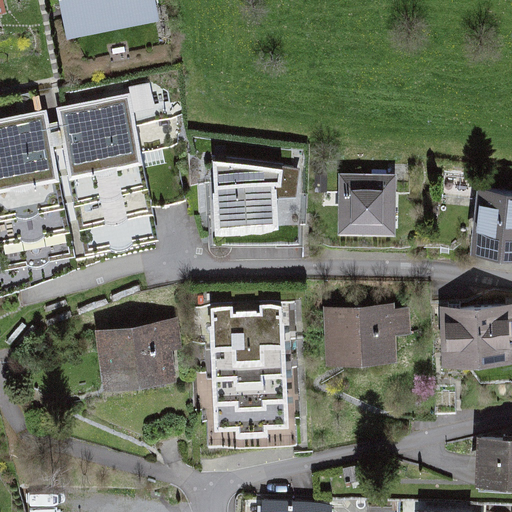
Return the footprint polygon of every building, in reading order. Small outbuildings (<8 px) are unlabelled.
[(61,0),(68,37),(157,19),(152,0),(61,0)] [(64,108),(90,242),(155,229),(129,96),(64,108)] [(0,125),(0,236),(5,263),(70,251),(44,117),(0,125)] [(206,169),(209,246),(305,243),(303,166),(206,169)] [(338,175),(338,239),(404,239),(404,175),(338,175)] [(511,194),(478,189),(469,253),(511,258),(511,194)] [(216,305),(224,445),(290,441),(283,302),(216,305)] [(329,309),(332,362),(402,358),(400,335),(413,334),(412,313),(399,314),(399,304),(329,309)] [(511,310),(450,312),(451,360),(511,358),(511,310)] [(102,336),(110,392),(181,382),(173,326),(102,336)] [(511,438),(480,438),(479,486),(511,486),(511,438)]
